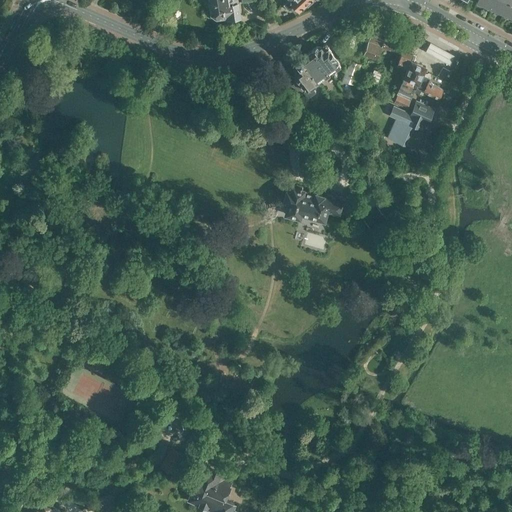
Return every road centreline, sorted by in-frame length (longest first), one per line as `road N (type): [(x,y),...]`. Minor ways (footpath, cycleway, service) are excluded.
road 1 (track): [(394,238),(395,269),(416,292),(364,366),(370,374),(393,371),(354,441),(307,473),(286,475),(163,432)]
road 2 (tertiary): [(357,3),(260,46),(215,56),(166,48),(52,0)]
road 3 (track): [(393,371),(429,314),(446,264),(432,172),(387,190)]
road 4 (track): [(432,172),(484,59)]
road 5 (track): [(298,140),(248,91),(223,81),(215,56)]
